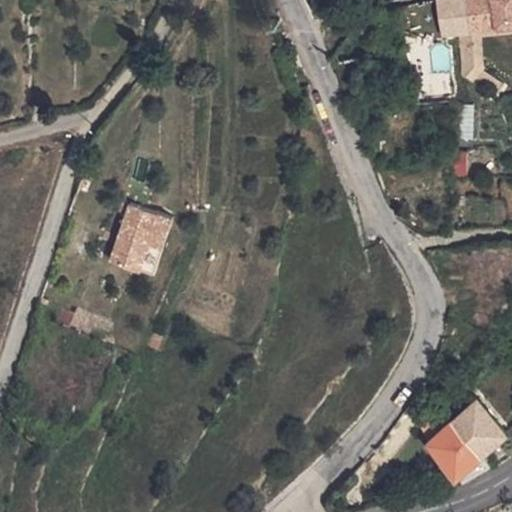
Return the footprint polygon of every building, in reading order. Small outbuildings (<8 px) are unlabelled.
[(511,0),(456,0),(462,31),(511,22),(511,0)] [(363,58),(358,20),(355,21),(332,58),(335,67),(363,58)] [(107,263),(153,278),(172,218),(127,203),(107,263)] [(68,316),(64,326),(84,336),(93,317),(71,307),(68,316)] [(93,317),(84,336),(107,348),(104,322),(93,317)] [(475,401),(453,420),(479,451),(489,463),(510,445),(500,433),(502,432),(475,401)] [(456,470),(476,454),(479,451),(453,420),(430,440),(456,470)] [(418,447),(411,438),(405,442),(412,451),(418,447)]
